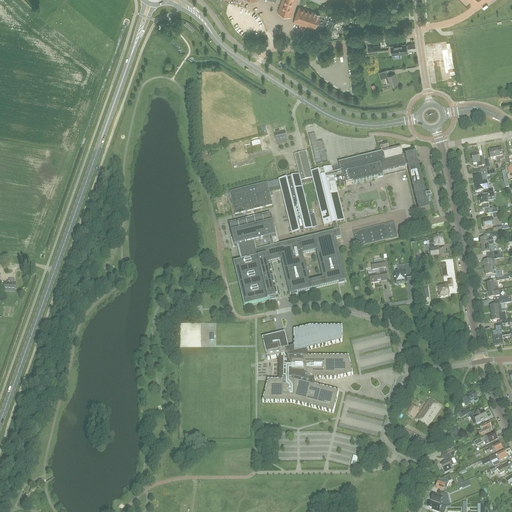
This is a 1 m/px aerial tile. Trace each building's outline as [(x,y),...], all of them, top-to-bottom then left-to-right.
[(281,0),(277,13),(291,17),(296,0),(281,0)] [(320,14),(298,7),(293,23),(306,26),(305,28),(315,31),(315,29),(320,14)] [(342,22),(341,21),(341,20),(336,19),(337,15),(338,13),(335,12),(336,11),(331,9),(330,13),(321,10),(320,14),(315,29),(324,32),(325,30),(332,32),(333,27),(338,29),(338,28),(340,28),(340,27),(339,26),(340,23),(342,22)] [(408,50),(408,45),(406,46),(406,44),(390,46),(391,55),(407,53),(407,50),(408,50)] [(390,87),(398,85),(395,74),(387,76),(390,87)] [(288,140),(285,131),(275,134),(277,143),(288,140)] [(328,161),(323,141),(317,142),(315,133),(309,135),(316,164),(328,161)] [(228,144),(232,163),(246,160),(245,153),(269,148),(267,136),(228,144)] [(501,148),(495,150),(498,169),(499,169),(498,165),(501,164),(500,161),(501,161),(500,157),(503,156),(501,148)] [(346,185),(383,176),(406,171),(405,168),(406,167),(406,166),(408,166),(419,212),(430,209),(416,154),(403,157),(401,150),(384,154),(383,153),(339,164),(339,166),(332,168),(331,167),(311,172),(306,152),(294,155),(299,175),(279,180),(230,192),(235,214),(272,205),(270,195),(273,195),(272,192),(281,190),(292,234),(313,229),(313,228),(318,227),(315,214),(310,216),(302,184),(313,182),(324,226),(345,221),(336,184),(345,182),(346,185)] [(498,169),(495,150),(489,151),(490,159),(495,158),(496,162),(494,162),(496,170),(498,169)] [(483,158),(479,159),(478,154),(476,155),(475,154),(471,155),(473,163),(477,163),(477,165),(478,166),(479,166),(480,167),(485,165),(483,158)] [(486,178),(481,179),(481,176),(483,176),(483,175),(482,172),(481,172),(477,173),(478,177),(474,177),(475,185),(487,183),(486,178)] [(488,183),(487,183),(475,185),(476,187),(474,188),(475,192),(477,192),(481,191),(482,195),(493,193),(494,193),(493,188),(489,189),(488,183)] [(488,204),(486,197),(487,197),(488,198),(494,196),(493,193),(482,195),(480,195),(481,198),(478,199),(479,206),(482,205),(483,209),(489,208),(488,204)] [(334,233),(274,248),(272,238),(276,237),(271,216),(230,227),(234,247),(238,246),(242,261),(234,263),(244,307),(269,301),(268,300),(276,298),(275,295),(277,295),(276,288),(274,288),(273,284),(275,283),(273,276),(271,277),(270,272),(272,272),(270,265),(268,265),(268,263),(281,260),(289,295),(346,281),(336,239),(341,238),(339,232),(338,232),(334,233)] [(482,221),(483,224),(481,225),(482,228),(483,228),(494,226),(492,219),(482,221)] [(393,222),(352,230),(355,244),(396,236),(393,222)] [(437,245),(444,244),(442,234),(433,236),(434,239),(429,240),(431,250),(430,250),(431,255),(439,254),(438,249),(437,249),(437,245)] [(481,247),(493,245),(492,237),(490,237),(487,238),(488,238),(479,239),(480,243),(481,243),(481,247)] [(490,252),(492,252),(491,245),(493,245),(481,247),(482,253),(490,252)] [(385,261),(384,261),(384,259),(374,260),(374,263),(371,263),(372,270),(379,269),(380,273),(369,275),(370,284),(388,281),(387,272),(385,272),(384,268),(386,267),(385,261)] [(484,261),(485,269),(496,267),(492,267),(491,260),(484,261)] [(393,272),(395,282),(395,284),(407,282),(406,276),(407,276),(411,275),(410,264),(404,265),(405,270),(393,272)] [(495,272),(496,278),(503,277),(502,270),(496,271),(496,267),(485,269),(486,276),(493,275),(494,275),(493,271),(495,271),(495,272)] [(448,287),(453,286),(452,280),(448,280),(449,283),(444,284),(445,285),(442,285),(443,286),(438,287),(437,287),(437,291),(439,291),(440,297),(445,296),(445,295),(449,295),(448,287)] [(4,291),(15,291),(16,282),(4,282),(4,291)] [(498,286),(494,286),(494,283),(487,284),(488,291),(499,290),(499,289),(498,286)] [(499,296),(502,292),(499,290),(488,291),(489,298),(496,297),(499,297),(499,296)] [(501,309),(498,309),(497,305),(490,306),(491,314),(502,313),(501,309)] [(503,320),(502,313),(491,314),(492,317),(490,318),(491,320),(492,321),(499,320),(503,320)] [(502,334),(501,331),(503,331),(502,329),(503,329),(503,326),(502,326),(502,325),(495,326),(495,328),(495,330),(496,332),(493,332),(493,338),(502,336),(511,335),(511,333),(511,332),(511,329),(510,330),(511,332),(502,334)] [(268,380),(262,403),(291,403),(333,413),(339,392),(315,386),(315,379),(335,379),(353,375),(349,357),(308,357),(307,350),(342,342),(342,327),(310,327),(294,331),(294,347),(291,348),(289,348),(285,333),(262,339),(268,360),(279,357),(279,380),(268,380)] [(504,345),(502,336),(493,338),(495,346),(504,345)] [(466,396),(463,398),(467,406),(470,404),(469,402),(472,401),(474,400),(474,401),(475,402),(478,400),(477,398),(477,397),(477,395),(476,395),(474,392),(472,393),(466,396)] [(427,427),(440,407),(429,400),(416,419),(427,427)] [(412,405),(407,413),(413,417),(418,409),(412,405)] [(476,414),(475,412),(472,414),(477,424),(487,418),(484,412),(482,413),(481,411),(476,414)] [(483,430),(480,432),(478,432),(480,437),(489,433),(488,431),(492,429),(489,423),(482,427),(483,430)] [(402,433),(412,439),(415,434),(405,428),(402,433)] [(452,430),(455,436),(460,434),(457,428),(452,430)] [(497,439),(498,438),(497,436),(496,436),(494,433),(491,435),(490,435),(487,437),(486,436),(481,439),(481,438),(473,442),(476,446),(486,441),(487,444),(497,439)] [(493,447),(489,449),(485,451),(487,453),(494,449),(495,452),(502,449),(500,443),(496,445),(495,444),(492,446),(493,447)] [(448,455),(452,452),(454,451),(452,446),(445,449),(446,451),(442,453),(442,457),(448,454),(448,455)] [(498,461),(500,461),(507,457),(503,450),(496,454),(494,455),(481,461),(477,463),(478,466),(482,464),(483,465),(497,459),(498,461)] [(449,460),(451,459),(450,456),(443,459),(445,462),(440,464),(444,473),(449,471),(448,469),(452,467),(449,460)] [(511,464),(511,462),(503,467),(502,465),(497,469),(501,474),(505,472),(506,473),(511,469),(511,464)] [(489,470),(490,471),(489,471),(488,470),(486,471),(489,476),(492,475),(491,473),(496,471),(495,467),(489,470)] [(367,502),(375,479),(362,474),(360,480),(357,479),(351,496),(367,502)] [(438,482),(436,488),(437,488),(436,489),(439,490),(439,489),(443,490),(445,487),(447,487),(449,482),(452,480),(450,475),(441,479),(439,483),(438,482)] [(329,493),(342,498),(346,489),(332,484),(329,493)] [(391,511),(397,495),(381,490),(380,495),(373,492),(369,504),(366,503),(362,511),(391,511)] [(433,494),(431,501),(444,505),(448,505),(450,504),(449,501),(445,502),(448,495),(444,493),(443,495),(441,494),(440,496),(433,494)] [(429,507),(433,509),(432,510),(437,511),(441,511),(443,506),(431,502),(429,507)]
